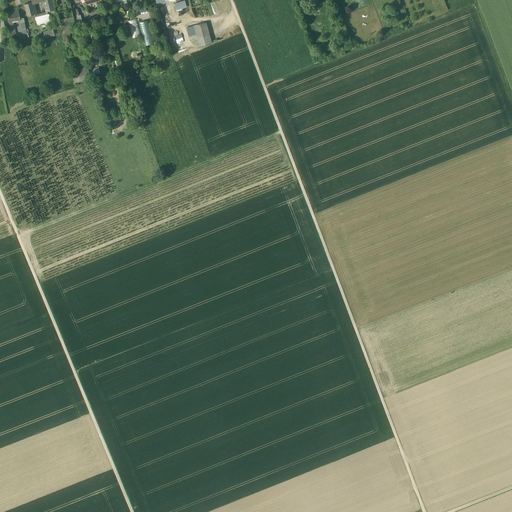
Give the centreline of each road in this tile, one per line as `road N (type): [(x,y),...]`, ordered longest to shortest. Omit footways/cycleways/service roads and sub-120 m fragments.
road 1 (track): [(231,0),(424,511)]
road 2 (track): [(132,511),(0,192)]
road 3 (track): [(18,236),(280,131)]
